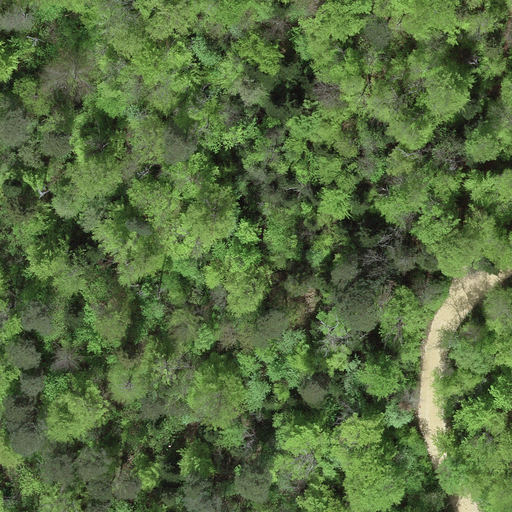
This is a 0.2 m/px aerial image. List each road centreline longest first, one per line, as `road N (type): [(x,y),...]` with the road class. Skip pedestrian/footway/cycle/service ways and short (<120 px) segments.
road 1 (track): [(447,317),(495,130),(511,9)]
road 2 (track): [(511,263),(447,317),(432,351),(431,421),(465,511)]
